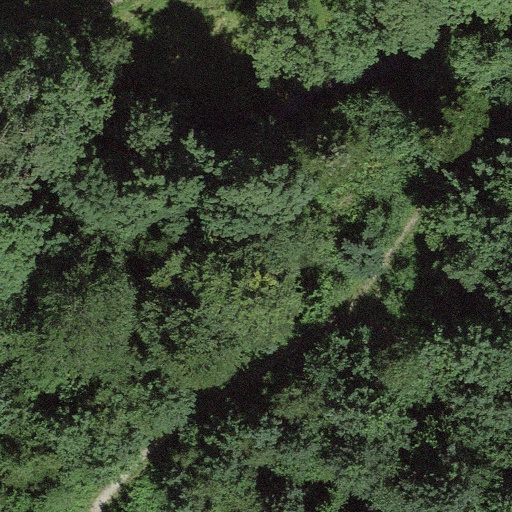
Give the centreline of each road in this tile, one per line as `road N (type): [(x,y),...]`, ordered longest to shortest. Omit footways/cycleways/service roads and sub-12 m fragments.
road 1 (track): [(322,336),(136,458),(102,511)]
road 2 (track): [(511,125),(322,336)]
